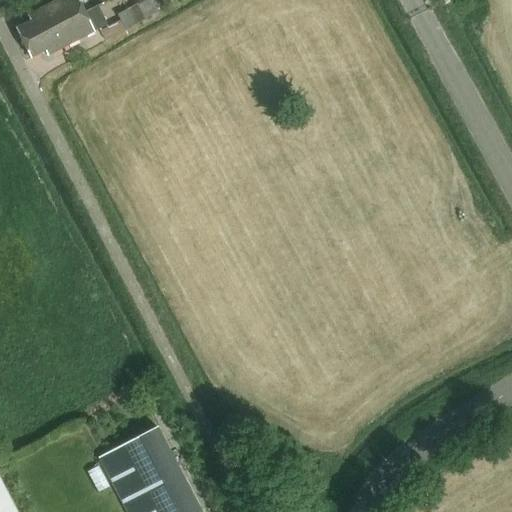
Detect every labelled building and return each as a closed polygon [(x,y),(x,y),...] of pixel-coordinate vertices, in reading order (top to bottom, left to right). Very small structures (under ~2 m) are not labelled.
[(45,33),(85,13),(78,0),(59,0),(28,16),(30,21),(16,29),(24,46),(46,35),(45,33)] [(45,51),(47,55),(93,30),(95,32),(108,25),(99,6),(85,13),(45,33),(46,35),(24,46),(31,59),(45,51)] [(116,17),(118,21),(123,31),(144,20),(137,6),(116,17)] [(105,41),(123,31),(118,21),(100,31),(105,41)] [(132,511),(201,511),(159,430),(104,458),(132,511)] [(0,511),(17,511),(0,479),(0,511)]
